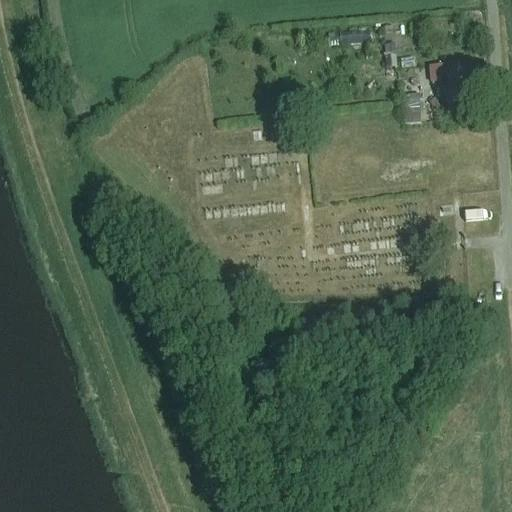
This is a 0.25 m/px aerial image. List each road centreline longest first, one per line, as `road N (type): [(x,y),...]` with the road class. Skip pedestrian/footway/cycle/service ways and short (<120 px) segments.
road 1 (track): [(164,511),(0,55)]
road 2 (unclassified): [(509,280),(489,0)]
